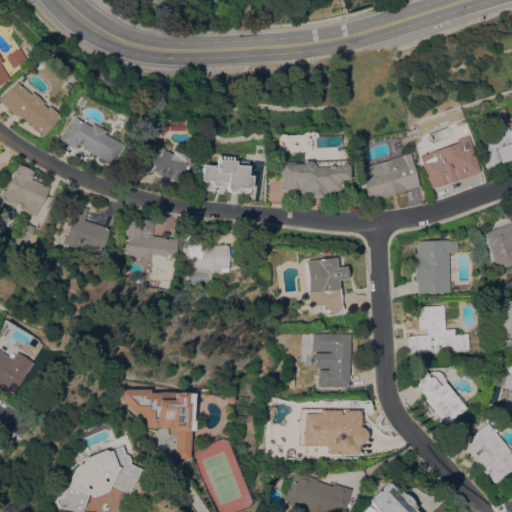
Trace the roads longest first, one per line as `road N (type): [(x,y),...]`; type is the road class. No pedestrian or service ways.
road 1 (residential): [(511,189),(456,212),(384,223),(255,217),(81,182),(0,130)]
road 2 (secondary): [(471,0),(315,45),(183,51),(127,44),(62,0)]
road 3 (residential): [(384,223),(396,400),(479,511)]
